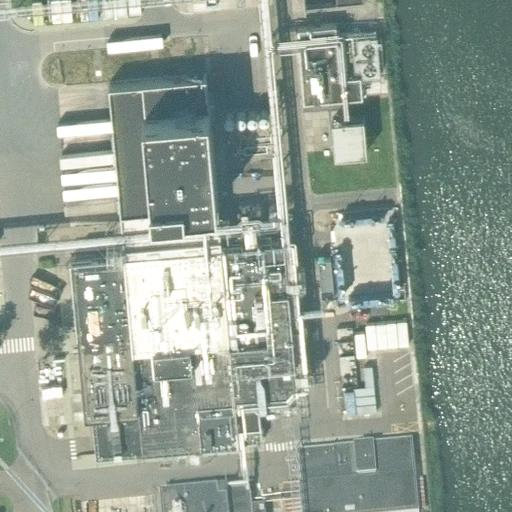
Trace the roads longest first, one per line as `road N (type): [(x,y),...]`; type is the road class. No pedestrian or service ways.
road 1 (unclassified): [(25,375),(0,92)]
road 2 (unclassified): [(36,511),(25,375)]
